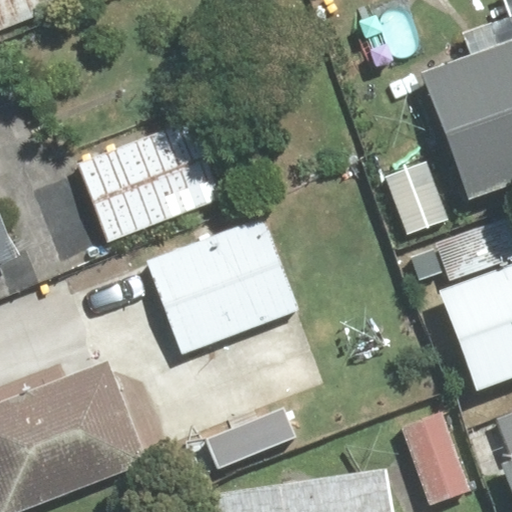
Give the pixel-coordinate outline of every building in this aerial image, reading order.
[(0,0),(0,25),(68,0),(0,0)] [(511,43),(430,74),(477,200),(511,186),(511,43)] [(199,113),(79,158),(111,243),(231,198),(199,113)] [(0,186),(0,270),(28,260),(0,186)] [(275,209),(149,256),(188,361),(315,314),(275,209)] [(511,262),(444,288),(484,394),(511,383),(511,262)] [(110,352),(0,392),(0,511),(16,511),(152,462),(110,352)] [(511,406),(486,417),(511,485),(511,406)] [(438,414),(388,429),(414,510),(463,495),(438,414)] [(400,511),(395,462),(218,482),(221,511),(400,511)]
